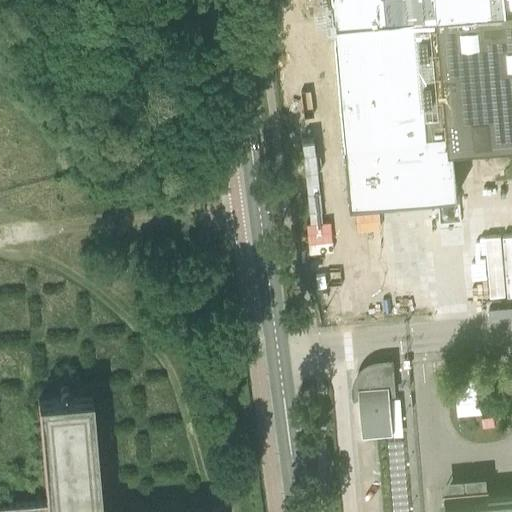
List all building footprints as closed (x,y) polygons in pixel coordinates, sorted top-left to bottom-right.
[(319,0),(333,183),(447,178),(451,139),(450,128),(428,129),(418,14),(416,0),(439,0),(440,4),(482,0),(319,0)] [(416,0),(418,14),(428,129),(450,128),(451,139),(511,133),(511,0),(482,0),(440,4),(439,0),(416,0)] [(368,369),(372,374),(371,375),(369,376),(368,377),(367,379),(366,380),(366,382),(365,383),(365,386),(359,386),(363,436),(393,433),(389,384),(382,384),(382,380),(383,379),(384,365),(378,365),(373,366),(368,369)] [(101,511),(91,392),(37,397),(46,499),(0,503),(0,511),(101,511)] [(511,511),(511,496),(440,503),(441,511),(511,511)]
